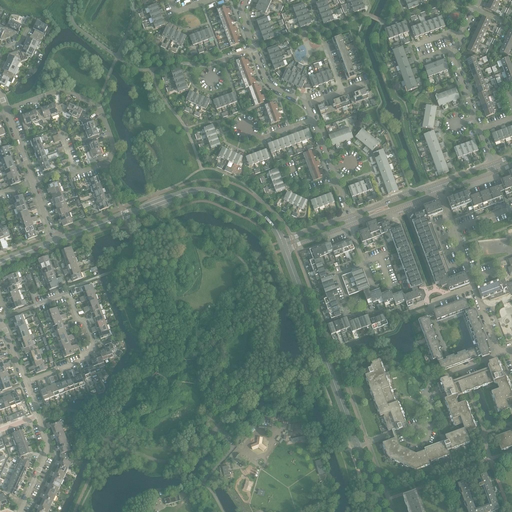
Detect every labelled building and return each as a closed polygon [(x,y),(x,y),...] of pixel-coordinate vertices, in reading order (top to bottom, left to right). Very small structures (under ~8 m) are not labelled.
[(258,4),(268,9),(270,4),(262,0),(259,0),(259,1),(258,1),(258,2),(259,3),(258,4)] [(317,6),(318,9),(328,5),(326,0),(323,1),(315,4),(316,6),(317,6)] [(419,6),(417,1),(407,5),(407,4),(406,5),(407,7),(408,6),(409,10),(419,6)] [(293,7),(295,12),(305,9),(305,6),(306,6),(305,5),(304,5),(303,3),(293,7)] [(494,13),(497,7),(489,3),(486,9),(494,13)] [(157,4),(148,8),(150,13),(159,10),(157,4)] [(266,14),(268,9),(258,4),(257,6),(256,6),(255,7),(257,7),(256,9),(266,14)] [(355,13),(365,9),(364,7),(365,7),(365,5),(363,6),(363,4),(353,8),(355,13)] [(319,11),(320,14),(330,10),(328,5),(318,9),(317,9),(318,11),(319,11)] [(306,10),(305,9),(295,12),(297,17),(307,14),(306,12),(308,11),(307,10),(306,10)] [(151,18),(161,15),(159,10),(150,13),(151,18)] [(321,16),(322,19),(332,15),(330,10),(320,14),(319,14),(319,16),(321,16)] [(231,14),(230,11),(219,15),(221,20),(229,17),(228,15),(231,14)] [(308,15),(307,14),(297,17),(299,22),(309,19),(308,17),(310,16),(309,15),(308,15)] [(153,23),(162,20),(161,15),(151,18),(153,23)] [(334,21),(332,15),(322,19),(321,19),(321,21),(322,21),(324,24),(334,21)] [(257,23),(258,26),(259,26),(269,22),(267,17),(256,21),(256,23),(257,23)] [(446,27),(442,17),(437,19),(440,29),(441,30),(442,29),(442,28),(446,27)] [(482,17),(480,23),(488,27),(491,21),(482,17)] [(310,20),(309,19),(299,22),(301,28),(311,24),(310,22),(311,21),(311,20),(310,20)] [(435,31),(435,32),(437,31),(437,30),(440,29),(437,19),(431,21),(435,31)] [(162,20),(153,23),(155,29),(164,25),(162,20)] [(224,29),(232,26),(231,24),(234,23),(233,20),(222,24),(224,29)] [(7,24),(5,27),(9,38),(13,36),(13,35),(16,34),(16,32),(18,33),(19,33),(20,31),(19,30),(21,26),(21,25),(18,23),(18,24),(11,21),(9,26),(7,24)] [(430,33),(430,34),(432,33),(432,32),(435,31),(431,21),(426,22),(430,33)] [(36,30),(33,37),(40,40),(41,41),(43,36),(44,37),(46,33),(46,32),(45,32),(47,27),(41,24),(42,23),(39,22),(38,23),(37,22),(35,27),(34,26),(33,29),(34,29),(36,30)] [(260,31),(271,27),(269,22),(259,26),(258,26),(257,26),(258,28),(259,28),(260,31)] [(402,24),(400,24),(404,34),(409,32),(405,22),(403,23),(403,22),(401,23),(402,24)] [(425,34),(425,35),(425,36),(427,35),(427,34),(430,33),(426,22),(421,24),(425,34)] [(480,23),(477,28),(485,32),(488,27),(480,23)] [(399,36),(404,34),(400,24),(398,25),(398,24),(396,24),(397,25),(395,26),(399,36)] [(420,36),(420,38),(422,37),(422,36),(425,35),(425,34),(421,24),(416,26),(420,36)] [(3,40),(9,38),(5,27),(3,28),(0,26),(0,39),(1,40),(1,39),(3,40)] [(392,27),(390,28),(394,38),(399,36),(395,26),(393,27),(393,26),(391,26),(392,27)] [(411,28),(415,40),(417,39),(417,38),(420,36),(416,26),(411,28)] [(168,38),(172,30),(166,27),(162,36),(168,38)] [(260,31),(259,31),(260,33),(261,33),(262,36),(272,32),(271,27),(260,31)] [(388,40),(394,38),(390,28),(388,29),(388,28),(386,28),(387,29),(385,30),(388,40)] [(477,28),(475,34),(483,38),(485,32),(477,28)] [(210,29),(205,31),(209,40),(214,38),(210,29)] [(237,29),(226,33),(227,38),(235,35),(235,33),(237,32),(237,29)] [(172,30),(168,38),(172,41),(177,32),(172,30)] [(200,33),(203,42),(209,40),(205,31),(200,33)] [(177,32),(172,41),(177,43),(181,34),(177,32)] [(274,38),(272,32),(262,36),(261,36),(262,38),(263,38),(264,41),(274,38)] [(195,35),(198,44),(203,42),(200,33),(195,35)] [(181,34),(177,43),(183,45),(187,37),(181,34)] [(475,34),(472,39),(480,43),(483,38),(475,34)] [(198,44),(195,35),(189,37),(193,46),(198,44)] [(40,44),(41,41),(40,40),(33,37),(31,36),(29,41),(27,41),(25,46),(35,50),(36,48),(38,44),(40,44)] [(341,36),(332,39),(334,45),(343,41),(341,36)] [(241,41),(240,38),(229,42),(231,47),(239,44),(238,42),(241,41)] [(472,39),(470,45),(478,48),(480,43),(472,39)] [(334,45),(336,50),(345,46),(343,41),(334,45)] [(511,46),(511,44),(505,41),(502,46),(510,50),(511,46)] [(478,48),(470,45),(467,50),(475,54),(478,48)] [(33,55),(35,50),(25,46),(23,50),(18,52),(21,62),(28,60),(29,57),(31,58),(32,57),(33,55)] [(269,55),(279,51),(277,46),(266,50),(267,52),(268,52),(269,55)] [(347,51),(345,46),(336,50),(338,55),(347,51)] [(508,56),(510,50),(502,46),(500,52),(508,56)] [(394,56),(409,51),(408,48),(404,50),(403,47),(392,51),(394,56)] [(271,60),(281,56),(279,51),(269,55),(268,55),(269,57),(270,57),(271,60)] [(347,51),(338,55),(340,60),(349,57),(347,51)] [(409,51),(394,56),(396,61),(406,57),(405,55),(410,53),(409,51)] [(19,63),(21,62),(18,52),(11,54),(10,56),(9,58),(9,59),(7,63),(17,68),(19,63)] [(273,65),(283,61),(281,56),(271,60),(270,60),(271,62),(272,62),(273,65)] [(441,56),(438,57),(444,72),(449,70),(445,60),(442,61),(441,56)] [(349,57),(340,60),(342,65),(351,62),(349,57)] [(406,57),(396,61),(398,66),(413,61),(412,58),(407,60),(406,57)] [(435,63),(439,74),(444,72),(438,57),(436,58),(437,62),(435,63)] [(467,60),(469,66),(477,63),(475,57),(467,60)] [(500,61),(502,67),(511,64),(509,58),(500,61)] [(428,61),(434,75),(439,74),(435,63),(432,64),(431,60),(428,61)] [(273,65),(272,65),(273,67),(274,67),(275,70),(285,67),(283,61),(273,65)] [(413,61),(398,66),(400,71),(410,68),(409,65),(414,63),(413,61)] [(428,77),(434,75),(428,61),(426,61),(427,66),(424,67),(428,77)] [(240,71),(247,68),(247,66),(249,65),(248,62),(238,66),(240,71)] [(352,67),(351,62),(342,65),(344,70),(352,67)] [(14,74),(17,68),(7,63),(4,70),(5,71),(4,73),(14,78),(16,75),(14,74)] [(477,63),(469,66),(471,72),(480,68),(477,63)] [(511,69),(511,66),(511,64),(502,67),(504,72),(511,69)] [(344,70),(345,75),(354,72),(352,67),(344,70)] [(173,77),(182,74),(180,68),(171,72),(173,77)] [(410,68),(400,71),(402,76),(417,71),(416,68),(411,70),(410,68)] [(471,72),(473,77),(482,74),(480,68),(471,72)] [(287,82),(292,72),(287,70),(281,81),(283,82),(284,81),(287,82)] [(330,70),(325,72),(329,82),(329,84),(331,83),(331,82),(334,80),(330,70)] [(243,80),(251,77),(250,75),(253,74),(252,71),(241,75),(243,80)] [(417,71),(402,76),(404,81),(414,78),(413,75),(418,73),(417,71)] [(287,82),(286,83),(288,84),(289,83),(292,84),(296,75),(292,72),(287,82)] [(324,84),(324,85),(326,85),(325,84),(329,82),(325,72),(320,74),(324,84)] [(354,72),(345,75),(347,80),(356,77),(355,72),(354,72)] [(12,84),(14,78),(4,73),(3,76),(0,75),(0,83),(2,85),(1,86),(4,87),(5,87),(8,88),(10,83),(12,84)] [(175,82),(184,79),(182,74),(173,77),(175,82)] [(319,86),(319,87),(321,87),(320,85),(324,84),(320,74),(315,76),(319,86)] [(473,77),(475,83),(484,80),(482,74),(473,77)] [(292,84),(291,85),(293,86),(293,85),(297,87),(301,77),(296,75),(292,84)] [(319,86),(315,76),(310,78),(314,89),(316,88),(315,87),(319,86)] [(297,87),(296,88),(298,88),(298,87),(302,89),(306,79),(301,77),(297,87)] [(414,78),(404,81),(405,86),(420,81),(419,79),(415,80),(414,78)] [(177,87),(186,84),(184,79),(175,82),(177,87)] [(254,86),(253,84),(256,83),(255,80),(245,84),(246,89),(249,88),(254,86)] [(475,83),(477,88),(486,85),(484,80),(475,83)] [(417,85),(421,83),(420,81),(405,86),(407,92),(418,88),(417,85)] [(186,84),(177,87),(179,93),(188,89),(186,84)] [(477,88),(479,94),(486,91),(486,92),(488,91),(486,85),(477,88)] [(261,88),(251,92),(252,97),(260,94),(259,92),(262,91),(261,88)] [(451,91),(456,106),(459,105),(457,100),(460,99),(456,89),(451,91)] [(372,91),(367,93),(365,90),(360,92),(363,101),(374,97),(372,91)] [(191,102),(195,94),(190,91),(186,100),(191,102)] [(456,106),(451,91),(445,93),(449,103),(452,102),(454,106),(456,106)] [(478,94),(480,100),(488,97),(486,92),(486,91),(479,94),(478,94)] [(356,97),(351,99),(353,105),(363,101),(360,92),(354,94),(356,97)] [(234,93),(229,95),(232,104),(237,102),(234,93)] [(449,103),(445,93),(440,94),(446,109),(449,108),(447,104),(449,103)] [(195,94),(191,102),(196,105),(200,96),(195,94)] [(446,109),(440,94),(435,96),(439,107),(442,106),(444,110),(446,109)] [(224,97),(227,106),(232,104),(229,95),(224,97)] [(200,96),(196,105),(201,107),(205,98),(200,96)] [(219,99),(222,108),(227,106),(224,97),(219,99)] [(263,101),(266,100),(265,97),(254,101),(256,106),(264,103),(263,101)] [(351,99),(346,101),(345,97),(339,99),(342,109),(353,105),(351,99)] [(480,100),(482,106),(490,103),(488,97),(480,100)] [(205,98),(201,107),(206,109),(210,101),(205,98)] [(222,108),(219,99),(213,101),(216,110),(222,108)] [(339,99),(334,101),(335,105),(330,107),(332,112),(342,109),(339,99)] [(482,106),(484,112),(492,109),(490,103),(482,106)] [(58,114),(62,113),(62,104),(56,107),(54,104),(48,106),(51,115),(57,112),(58,114)] [(69,107),(62,104),(62,113),(66,115),(66,114),(72,116),(77,107),(70,104),(69,107)] [(330,107),(325,109),(324,105),(318,107),(322,116),(332,112),(330,107)] [(45,117),(51,115),(48,106),(41,109),(42,112),(40,113),(44,124),(47,122),(45,117)] [(441,114),(441,112),(436,111),(437,107),(426,106),(425,111),(441,114)] [(83,110),(77,107),(72,116),(79,119),(78,120),(82,122),(88,116),(82,113),(83,110)] [(279,109),(278,107),(267,111),(268,115),(276,112),(276,110),(279,109)] [(495,114),(492,109),(484,112),(486,118),(495,114)] [(36,111),(29,113),(33,123),(39,120),(40,125),(44,124),(40,113),(37,114),(36,111)] [(26,125),(33,123),(29,113),(22,116),(24,119),(21,120),(25,131),(28,130),(26,125)] [(85,126),(87,132),(96,128),(94,122),(91,123),(88,116),(82,122),(83,126),(85,126)] [(282,118),(281,116),(270,120),(272,124),(280,121),(279,119),(282,118)] [(204,129),(206,134),(215,130),(213,125),(204,129)] [(86,143),(94,140),(97,139),(95,136),(99,135),(96,128),(87,132),(89,138),(85,140),(86,143)] [(349,128),(344,130),(350,145),(352,144),(350,139),(353,138),(349,128)] [(303,131),(307,140),(312,138),(309,129),(303,131)] [(357,145),(367,133),(362,129),(355,137),(358,139),(355,143),(357,145)] [(502,130),(505,140),(510,138),(507,129),(502,130)] [(208,139),(217,135),(215,130),(206,134),(208,139)] [(347,146),(350,145),(344,130),(339,132),(343,142),(345,141),(347,146)] [(497,132),(500,141),(505,140),(502,130),(497,132)] [(298,133),(302,142),(307,140),(303,131),(298,133)] [(441,135),(440,132),(435,134),(434,131),(424,135),(426,140),(441,135)] [(340,143),(343,142),(339,132),(334,134),(339,149),(342,148),(340,143)] [(495,143),(500,141),(497,132),(492,134),(495,143)] [(302,142),(298,133),(293,135),(297,144),(302,142)] [(364,145),(371,136),(367,133),(357,145),(358,147),(362,143),(364,145)] [(337,150),(339,149),(334,134),(328,135),(332,146),(335,145),(337,150)] [(210,144),(219,141),(217,135),(208,139),(210,144)] [(297,144),(293,135),(288,137),(292,146),(297,144)] [(441,135),(426,140),(428,145),(438,142),(437,139),(441,137),(441,135)] [(365,152),(375,140),(371,136),(364,145),(366,146),(363,150),(365,152)] [(292,146),(288,137),(283,139),(287,148),(292,146)] [(31,142),(33,148),(42,145),(39,139),(31,142)] [(287,148),(283,139),(278,141),(282,150),(287,148)] [(89,145),(91,152),(100,148),(98,141),(95,143),(94,140),(86,143),(83,144),(84,147),(89,145)] [(379,143),(375,140),(365,152),(367,153),(370,150),(372,152),(379,143)] [(471,142),(469,142),(473,153),(478,151),(475,141),(472,141),(472,140),(470,141),(471,142)] [(219,141),(210,144),(212,149),(221,146),(219,141)] [(273,143),(277,152),(282,150),(278,141),(273,143)] [(438,142),(428,145),(429,150),(444,145),(443,143),(439,144),(438,142)] [(473,153),(469,142),(467,143),(467,142),(465,143),(466,144),(464,144),(468,154),(473,153)] [(268,145),(271,154),(277,152),(273,143),(268,145)] [(468,154),(464,144),(462,145),(462,144),(460,145),(461,146),(459,146),(463,156),(468,154)] [(0,149),(0,155),(9,152),(8,149),(13,147),(13,145),(0,149)] [(44,151),(42,145),(33,148),(36,154),(44,151)] [(444,145),(429,150),(431,155),(441,152),(440,149),(445,147),(444,145)] [(458,158),(463,156),(459,146),(457,147),(457,146),(455,146),(456,147),(454,148),(458,158)] [(91,152),(90,152),(88,153),(90,159),(88,160),(90,164),(96,162),(96,160),(101,159),(99,156),(103,155),(100,148),(91,152)] [(224,159),(228,150),(223,148),(219,157),(224,159)] [(228,150),(224,159),(229,161),(233,153),(228,150)] [(270,159),(267,150),(261,152),(265,161),(270,159)] [(370,161),(385,155),(383,150),(373,154),(374,157),(369,158),(370,161)] [(38,160),(46,157),(44,151),(36,154),(38,160)] [(11,157),(9,152),(0,155),(0,156),(1,161),(11,157)] [(256,154),(260,163),(265,161),(261,152),(256,154)] [(441,152),(431,155),(433,160),(448,155),(447,153),(442,154),(441,152)] [(233,153),(229,161),(234,164),(238,155),(233,153)] [(251,155),(255,164),(260,163),(256,154),(251,155)] [(238,155),(234,164),(239,166),(243,157),(238,155)] [(255,164),(251,155),(246,157),(249,166),(255,164)] [(316,155),(305,159),(307,163),(315,160),(314,158),(317,157),(316,155)] [(377,164),(387,160),(385,155),(370,161),(371,163),(376,161),(377,164)] [(448,155),(433,160),(435,166),(445,162),(444,159),(449,157),(448,155)] [(1,161),(3,166),(13,162),(11,157),(1,161)] [(40,166),(48,163),(46,157),(38,160),(40,166)] [(374,171),(389,165),(387,160),(377,164),(378,167),(373,169),(374,171)] [(15,167),(13,162),(3,166),(5,171),(15,167)] [(445,162),(435,166),(437,171),(452,165),(451,163),(446,165),(445,162)] [(48,163),(40,166),(42,172),(51,169),(48,163)] [(319,164),(308,168),(310,172),(318,169),(317,167),(320,166),(319,164)] [(381,174),(391,170),(389,165),(374,171),(375,173),(380,172),(381,174)] [(453,168),(452,165),(437,171),(439,176),(449,172),(448,169),(453,168)] [(5,171),(7,176),(17,172),(15,167),(5,171)] [(269,172),(271,177),(280,174),(278,169),(269,172)] [(378,181),(393,175),(391,170),(381,174),(382,177),(377,179),(378,181)] [(511,170),(508,172),(510,177),(501,180),(502,185),(500,186),(469,197),(468,195),(471,194),(469,190),(447,198),(451,210),(457,208),(457,207),(466,204),(466,205),(471,203),(473,209),(474,212),(498,203),(498,204),(504,202),(500,192),(502,192),(505,191),(506,195),(511,192),(511,170)] [(19,177),(17,172),(7,176),(9,181),(19,177)] [(313,182),(322,178),(321,176),(323,175),(323,173),(312,177),(313,182)] [(273,182),(282,179),(280,174),(271,177),(273,182)] [(384,184),(395,180),(393,175),(378,181),(379,183),(383,182),(384,184)] [(21,183),(19,177),(9,181),(11,186),(21,183)] [(91,186),(100,183),(97,177),(84,182),(85,184),(88,183),(90,183),(91,186)] [(51,182),(51,185),(48,186),(49,189),(47,190),(48,192),(60,187),(59,184),(62,183),(60,178),(55,179),(56,180),(51,182)] [(275,188),(284,184),(282,179),(273,182),(275,188)] [(365,181),(364,181),(368,192),(373,190),(369,179),(367,180),(366,179),(365,180),(365,181)] [(382,191),(397,185),(395,180),(384,184),(385,187),(381,189),(382,191)] [(360,183),(359,183),(363,194),(368,192),(364,181),(362,182),(361,181),(360,182),(360,183)] [(94,192),(102,189),(100,183),(91,186),(86,188),(87,190),(90,189),(90,190),(92,189),(94,192)] [(355,185),(354,185),(357,195),(363,194),(359,183),(357,184),(356,183),(355,184),(355,185)] [(284,184),(275,188),(277,193),(286,190),(284,184)] [(352,197),(357,195),(354,185),(351,186),(351,185),(350,185),(350,186),(348,187),(352,197)] [(388,195),(399,191),(397,185),(382,191),(383,193),(387,192),(388,195)] [(52,196),(62,192),(60,187),(48,192),(49,193),(51,193),(52,196)] [(96,198),(104,195),(102,189),(94,192),(96,198)] [(52,202),(64,197),(62,192),(52,196),(53,200),(51,200),(52,202)] [(289,203),(293,194),(288,192),(284,201),(289,203)] [(298,196),(293,194),(289,203),(294,205),(298,196)] [(332,194),(326,195),(330,205),(335,203),(332,194)] [(13,199),(15,204),(24,201),(22,195),(13,199)] [(98,205),(107,202),(104,195),(96,198),(98,205)] [(330,205),(326,195),(321,197),(325,206),(330,205)] [(298,196),(294,205),(299,207),(303,198),(298,196)] [(56,206),(66,203),(64,197),(52,202),(52,204),(54,203),(56,206)] [(321,197),(316,199),(319,208),(325,206),(321,197)] [(308,201),(303,198),(299,207),(304,210),(308,201)] [(319,208),(316,199),(311,201),(314,210),(319,208)] [(430,217),(431,217),(443,212),(438,200),(424,206),(424,207),(422,208),(422,209),(421,210),(422,213),(415,215),(417,220),(412,222),(426,257),(436,285),(441,283),(442,287),(448,285),(450,291),(470,284),(465,272),(452,277),(442,251),(430,217)] [(26,206),(24,201),(15,204),(16,209),(26,206)] [(97,208),(99,207),(101,211),(109,208),(107,202),(98,205),(93,207),(94,209),(97,208)] [(56,212),(68,208),(66,203),(56,206),(57,210),(55,211),(56,212)] [(18,214),(28,211),(26,206),(16,209),(15,210),(16,215),(18,214)] [(60,216),(69,213),(68,208),(56,212),(56,214),(58,213),(60,216)] [(30,216),(28,211),(18,214),(20,219),(30,216)] [(59,222),(71,218),(69,213),(60,216),(61,220),(59,221),(59,222)] [(22,225),(37,219),(36,217),(31,219),(30,216),(20,219),(22,225)] [(73,223),(71,218),(59,222),(60,224),(62,223),(63,227),(73,223)] [(38,221),(37,219),(22,225),(24,230),(34,226),(33,223),(38,221)] [(382,235),(383,234),(390,232),(397,252),(398,253),(391,255),(392,258),(390,258),(391,261),(394,260),(394,257),(398,256),(411,289),(405,291),(405,293),(412,291),(418,289),(417,287),(419,287),(419,289),(424,287),(409,247),(400,225),(396,226),(395,224),(390,226),(388,221),(379,224),(378,225),(376,220),(366,224),(368,229),(358,233),(364,248),(369,246),(369,245),(374,244),(372,239),(382,235)] [(1,228),(5,238),(10,236),(7,226),(1,228)] [(26,235),(36,231),(34,226),(24,230),(26,235)] [(38,236),(36,231),(26,235),(28,240),(38,236)] [(351,240),(346,242),(350,252),(355,250),(351,240)] [(330,242),(325,244),(329,254),(333,252),(332,247),(330,242)] [(345,254),(350,252),(346,242),(341,244),(345,254)] [(320,246),(324,256),(329,254),(325,244),(320,246)] [(341,244),(337,245),(340,255),(345,254),(341,244)] [(335,257),(340,255),(337,245),(332,247),(333,252),(335,257)] [(310,250),(313,260),(320,258),(324,256),(320,246),(310,250)] [(62,251),(64,256),(73,253),(71,247),(62,251)] [(66,261),(75,258),(73,253),(64,256),(66,261)] [(38,260),(40,265),(50,261),(48,256),(38,260)] [(504,278),(478,288),(482,299),(489,297),(490,301),(511,293),(511,257),(508,259),(511,267),(507,268),(510,275),(511,274),(511,282),(506,284),(504,278)] [(67,266),(77,263),(75,258),(66,261),(67,266)] [(312,266),(322,263),(320,258),(313,260),(310,261),(312,266)] [(42,270),(52,267),(50,261),(40,265),(42,270)] [(64,273),(79,268),(77,263),(67,266),(69,269),(63,271),(64,273)] [(323,267),(322,265),(322,263),(312,266),(314,271),(323,267)] [(44,275),(54,271),(52,267),(42,270),(44,275)] [(325,272),(323,267),(314,271),(315,276),(325,272)] [(71,277),(81,273),(79,268),(64,273),(65,276),(70,274),(71,277)] [(354,277),(348,279),(354,294),(363,291),(363,292),(369,290),(371,290),(370,289),(369,286),(368,286),(361,269),(352,273),(354,277)] [(54,271),(44,275),(46,280),(56,276),(54,271)] [(327,277),(326,275),(325,272),(315,276),(317,281),(321,279),(320,279),(327,277)] [(8,278),(9,282),(19,278),(17,273),(3,278),(3,281),(6,280),(6,279),(8,278)] [(81,273),(71,277),(73,282),(83,278),(81,273)] [(320,279),(321,279),(322,284),(333,280),(331,275),(327,277),(320,279)] [(56,276),(46,280),(48,285),(62,280),(62,278),(57,279),(56,276)] [(6,287),(6,289),(9,288),(16,285),(16,286),(21,284),(19,278),(9,282),(11,285),(6,287)] [(63,282),(62,280),(48,285),(50,291),(59,287),(59,289),(64,287),(63,284),(62,285),(59,285),(58,284),(63,282)] [(322,284),(324,289),(335,285),(333,280),(322,284)] [(7,291),(8,294),(18,290),(16,286),(16,285),(9,288),(6,289),(4,290),(5,291),(7,291)] [(78,293),(83,291),(84,294),(93,290),(91,285),(87,286),(87,285),(77,288),(78,290),(72,292),(73,295),(78,293)] [(336,290),(335,285),(324,289),(326,294),(336,290)] [(380,289),(375,291),(378,301),(383,299),(381,294),(380,289)] [(404,296),(406,302),(408,307),(424,301),(426,296),(424,290),(423,290),(419,291),(418,290),(418,289),(412,291),(412,292),(413,292),(404,296)] [(20,295),(18,290),(8,294),(9,298),(7,298),(8,300),(20,295)] [(93,290),(84,294),(85,296),(80,298),(81,301),(95,295),(93,290)] [(338,295),(336,290),(326,294),(328,298),(328,299),(334,296),(338,295)] [(369,290),(363,292),(364,293),(364,294),(367,301),(372,299),(370,293),(370,292),(369,291),(369,290)] [(375,291),(370,293),(372,299),(373,303),(378,301),(375,291)] [(393,295),(392,293),(391,291),(386,292),(389,302),(394,300),(392,295),(393,295)] [(384,304),(389,302),(386,292),(381,294),(383,299),(384,304)] [(402,292),(397,294),(401,303),(406,302),(404,296),(402,292)] [(397,294),(393,295),(392,295),(394,300),(396,305),(401,303),(397,294)] [(11,301),(12,304),(22,301),(20,295),(8,300),(8,302),(11,301)] [(95,295),(81,301),(81,303),(86,301),(88,304),(97,300),(95,295)] [(324,300),(326,305),(336,301),(334,296),(328,299),(328,298),(324,300)] [(97,300),(88,304),(89,307),(84,309),(84,311),(99,305),(97,300)] [(422,319),(419,320),(434,360),(437,359),(438,361),(439,363),(442,371),(445,370),(446,370),(450,368),(457,366),(459,365),(461,364),(468,362),(475,359),(479,358),(478,357),(481,356),(482,358),(489,355),(489,353),(490,353),(486,342),(487,341),(484,334),(483,334),(481,330),(483,330),(480,322),(479,323),(477,319),(479,318),(476,311),(475,312),(474,309),(471,310),(470,308),(469,308),(465,300),(434,311),(435,314),(433,315),(434,316),(436,322),(463,312),(477,349),(476,348),(475,348),(475,349),(465,353),(465,351),(458,354),(458,355),(454,357),(453,355),(446,358),(447,360),(442,361),(441,360),(443,359),(442,357),(442,355),(443,354),(441,348),(440,347),(440,346),(439,347),(438,343),(439,343),(438,343),(438,341),(436,335),(435,335),(434,332),(434,330),(431,324),(430,321),(429,316),(423,318),(422,319)] [(24,306),(22,301),(12,304),(13,308),(11,308),(12,310),(24,306)] [(326,305),(328,310),(338,306),(336,301),(326,305)] [(99,305),(84,311),(85,313),(90,311),(91,314),(101,310),(99,305)] [(328,310),(330,314),(339,311),(338,306),(328,310)] [(47,312),(49,317),(59,313),(58,310),(59,310),(58,307),(55,308),(55,309),(47,312)] [(101,310),(91,314),(93,319),(103,316),(101,310)] [(342,318),(341,316),(339,311),(330,314),(331,319),(329,319),(330,322),(342,318)] [(368,315),(369,315),(368,312),(366,313),(367,316),(364,317),(363,317),(367,327),(371,325),(372,325),(370,320),(368,315)] [(383,326),(388,325),(384,315),(385,314),(384,312),(382,312),(383,315),(380,316),(379,317),(383,326)] [(60,316),(59,313),(49,317),(51,322),(66,317),(65,314),(60,316)] [(380,316),(379,313),(377,314),(378,317),(376,318),(375,318),(378,328),(383,326),(379,317),(380,316)] [(364,317),(363,314),(361,315),(362,318),(360,319),(358,319),(362,329),(367,327),(363,317),(364,317)] [(14,321),(15,324),(25,320),(23,315),(11,319),(12,322),(14,321)] [(376,318),(375,315),(372,316),(374,319),(370,320),(372,325),(371,325),(373,330),(378,328),(375,318),(376,318)] [(103,316),(93,319),(95,324),(105,321),(103,316)] [(360,319),(358,316),(356,317),(357,319),(355,320),(354,321),(357,331),(362,329),(358,319),(360,319)] [(53,327),(63,323),(62,321),(67,319),(66,317),(51,322),(53,327)] [(355,320),(354,317),(352,318),(353,321),(349,322),(349,323),(350,328),(352,332),(357,331),(354,321),(355,320)] [(347,318),(342,320),(346,329),(350,328),(349,323),(349,322),(347,318)] [(27,325),(25,320),(15,324),(16,327),(14,328),(15,330),(27,325)] [(341,331),(346,329),(342,320),(337,321),(341,331)] [(92,331),(107,326),(105,321),(95,324),(96,327),(91,329),(92,331)] [(336,333),(341,331),(337,321),(333,323),(336,333)] [(64,326),(63,323),(53,327),(55,332),(70,327),(69,324),(64,326)] [(333,323),(328,325),(331,335),(336,333),(333,323)] [(18,331),(19,334),(28,330),(27,325),(15,330),(15,332),(18,331)] [(99,334),(109,331),(107,326),(92,331),(93,333),(98,332),(99,334)] [(70,327),(55,332),(57,337),(67,334),(66,331),(71,329),(70,327)] [(30,335),(28,330),(19,334),(20,338),(18,338),(18,340),(30,335)] [(111,336),(109,331),(99,334),(101,340),(111,336)] [(68,337),(67,334),(57,337),(59,343),(74,337),(73,335),(68,337)] [(21,341),(22,344),(32,341),(30,335),(18,340),(19,342),(21,341)] [(74,337),(59,343),(61,348),(71,344),(70,341),(74,339),(74,337)] [(34,346),(32,341),(22,344),(24,348),(21,349),(22,350),(34,346)] [(72,347),(71,344),(61,348),(63,353),(77,347),(77,345),(72,347)] [(111,347),(105,349),(109,359),(114,357),(111,350),(114,349),(113,344),(110,345),(111,347)] [(26,355),(29,354),(29,353),(36,351),(34,346),(22,350),(22,352),(25,351),(26,355)] [(78,349),(77,347),(63,353),(64,358),(74,354),(73,351),(78,349)] [(103,361),(104,361),(109,359),(105,349),(100,351),(102,357),(102,356),(103,361)] [(39,350),(36,351),(29,353),(29,354),(31,358),(41,355),(39,350)] [(95,353),(100,368),(106,366),(104,361),(103,361),(102,356),(102,357),(99,357),(97,352),(95,353)] [(95,370),(100,368),(95,353),(92,354),(94,359),(91,360),(93,365),(95,370)] [(31,358),(33,364),(43,360),(41,355),(31,358)] [(395,438),(383,443),(384,446),(385,450),(387,456),(389,458),(395,461),(399,462),(399,463),(404,465),(408,466),(408,467),(411,468),(414,470),(416,470),(430,465),(428,461),(430,460),(431,462),(433,461),(437,459),(442,458),(442,457),(444,457),(447,456),(449,455),(447,450),(449,450),(451,449),(454,448),(458,446),(458,447),(463,445),(463,444),(467,443),(470,442),(469,441),(468,438),(465,430),(467,430),(468,432),(476,429),(474,425),(472,419),(469,411),(467,405),(466,401),(458,404),(457,400),(458,397),(458,396),(467,392),(469,391),(471,391),(474,390),(480,387),(483,386),(487,385),(494,382),(494,383),(498,385),(499,389),(491,392),(493,396),(495,402),(498,409),(499,413),(509,409),(508,407),(511,405),(511,394),(511,393),(509,386),(507,380),(506,376),(503,377),(503,375),(502,373),(500,369),(498,363),(497,359),(489,362),(490,365),(488,365),(488,366),(488,368),(464,377),(453,382),(452,379),(450,379),(449,379),(449,377),(440,380),(441,382),(437,383),(438,384),(441,393),(444,392),(445,394),(446,396),(447,398),(445,399),(446,403),(446,402),(449,409),(448,409),(451,416),(452,416),(454,422),(453,422),(455,426),(463,424),(465,429),(465,430),(462,431),(460,432),(453,434),(453,435),(451,435),(447,436),(449,441),(447,442),(447,441),(440,444),(440,445),(439,445),(432,447),(430,448),(426,449),(427,451),(416,455),(413,454),(410,453),(411,453),(404,450),(402,449),(399,447),(397,444),(396,442),(397,442),(395,438)] [(29,368),(29,371),(44,365),(43,360),(33,364),(34,367),(29,368)] [(393,432),(397,431),(407,427),(405,422),(403,415),(402,415),(400,409),(401,409),(398,402),(394,403),(394,401),(395,400),(393,396),(391,391),(391,390),(388,383),(386,377),(383,369),(381,364),(381,363),(380,360),(371,363),(372,365),(371,366),(371,367),(371,368),(364,370),(365,375),(366,378),(370,389),(372,392),(374,398),(377,406),(379,412),(380,416),(384,415),(384,417),(383,417),(385,421),(387,427),(388,431),(392,430),(393,432)] [(86,362),(92,377),(97,375),(95,370),(93,365),(90,366),(88,361),(86,362)] [(86,379),(92,377),(86,362),(84,363),(86,368),(83,369),(86,379)] [(11,367),(10,365),(0,368),(0,374),(7,372),(6,369),(11,367)] [(46,370),(44,365),(29,371),(30,373),(35,371),(36,374),(46,370)] [(0,380),(8,377),(7,372),(0,374),(0,380)] [(72,373),(69,374),(75,389),(80,387),(76,377),(73,378),(72,373)] [(69,380),(66,381),(70,391),(75,389),(69,374),(67,375),(69,380)] [(82,375),(76,377),(80,387),(85,385),(82,375)] [(10,382),(8,377),(0,380),(0,384),(0,386),(10,382)] [(70,391),(66,381),(61,383),(64,393),(70,391)] [(12,387),(10,382),(0,386),(2,391),(12,387)] [(61,383),(56,385),(59,394),(64,393),(61,383)] [(59,394),(56,385),(51,387),(54,396),(59,394)] [(51,387),(46,388),(49,398),(54,396),(51,387)] [(44,400),(49,398),(46,388),(40,390),(44,400)] [(18,393),(12,395),(16,405),(21,403),(18,393)] [(11,406),(16,405),(12,395),(7,397),(11,406)] [(7,397),(2,398),(6,408),(11,406),(7,397)] [(53,431),(62,428),(60,422),(53,425),(52,422),(46,424),(48,429),(51,428),(53,431)] [(51,438),(64,434),(62,428),(53,431),(54,435),(51,436),(51,438)] [(14,440),(24,437),(22,430),(12,434),(14,440)] [(511,432),(502,436),(500,437),(500,436),(496,438),(497,438),(501,451),(504,450),(504,449),(508,448),(511,446),(511,432)] [(57,443),(66,439),(64,434),(51,438),(52,440),(56,439),(57,443)] [(26,442),(24,437),(14,440),(16,446),(26,442)] [(257,443),(251,446),(253,450),(258,448),(264,452),(267,448),(262,444),(262,438),(258,437),(257,443)] [(55,450),(68,445),(66,439),(57,443),(58,446),(55,448),(55,450)] [(18,452),(28,448),(26,442),(16,446),(18,452)] [(71,450),(68,445),(55,450),(56,451),(60,450),(61,454),(66,452),(67,455),(73,453),(72,450),(71,450)] [(33,459),(28,448),(18,452),(20,457),(23,456),(24,458),(33,459)] [(20,459),(18,464),(27,469),(30,463),(20,459)] [(57,461),(56,463),(69,469),(71,463),(72,464),(74,461),(68,459),(67,461),(62,459),(60,463),(57,461)] [(57,470),(66,474),(69,469),(56,463),(55,465),(58,466),(57,470)] [(18,464),(15,470),(25,474),(27,469),(18,464)] [(225,479),(231,478),(228,466),(222,467),(225,479)] [(15,470),(13,475),(22,480),(25,474),(15,470)] [(51,474),(63,480),(66,474),(57,470),(55,474),(52,472),(51,474)] [(466,489),(465,485),(464,482),(458,484),(459,489),(460,488),(462,493),(461,494),(465,503),(466,502),(467,508),(466,508),(467,511),(489,511),(495,510),(495,511),(500,509),(497,503),(495,497),(494,498),(492,492),(493,492),(490,483),(489,484),(487,478),(488,478),(486,473),(480,475),(482,479),(483,483),(480,484),(479,484),(479,485),(479,486),(479,487),(480,487),(481,487),(484,486),(491,505),(475,511),(467,492),(471,491),(471,490),(472,490),(472,489),(472,488),(471,488),(470,488),(466,489)] [(52,481),(61,485),(63,480),(51,474),(50,476),(53,477),(52,481)] [(20,485),(22,480),(13,475),(10,481),(20,485)] [(17,490),(20,485),(10,481),(8,486),(17,490)] [(46,485),(58,490),(61,485),(52,481),(50,484),(47,483),(46,485)] [(47,492),(56,496),(58,490),(46,485),(45,487),(48,488),(47,492)] [(15,496),(17,490),(8,486),(5,492),(15,496)] [(41,495),(53,501),(56,496),(47,492),(45,495),(42,494),(41,495)] [(404,496),(409,511),(422,511),(415,492),(404,496)] [(42,502),(51,507),(53,501),(41,495),(40,498),(43,499),(42,502)] [(179,495),(164,499),(166,505),(180,501),(179,495)] [(36,506),(47,511),(48,511),(51,507),(42,502),(40,506),(36,504),(36,506)]
